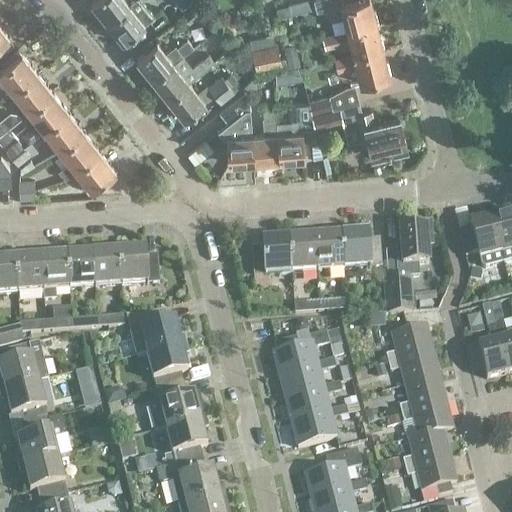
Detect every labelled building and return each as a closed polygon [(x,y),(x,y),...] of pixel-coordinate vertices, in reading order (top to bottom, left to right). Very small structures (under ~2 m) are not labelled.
[(107,23),(127,6),(122,0),(94,0),(91,3),(107,23)] [(154,17),(142,1),(140,3),(137,0),(134,0),(127,6),(107,23),(122,42),(154,17)] [(306,0),(288,4),(288,6),(290,14),(311,10),(308,0),(306,0)] [(348,31),(375,24),(368,0),(364,0),(342,6),(340,0),(311,0),(315,12),(326,9),(329,21),(344,17),(348,31)] [(202,14),(194,3),(177,16),(186,27),(202,14)] [(290,15),(290,14),(288,6),(276,9),(278,17),(290,15)] [(375,24),(348,31),(321,38),(323,49),(351,42),(354,55),(381,49),(375,24)] [(0,27),(0,45),(9,39),(0,27)] [(284,58),(280,59),(277,43),(274,43),(272,35),(249,40),(255,71),(257,71),(257,75),(286,69),(284,58)] [(151,79),(182,55),(193,46),(187,39),(177,47),(175,45),(165,53),(157,43),(136,59),(151,79)] [(284,47),(288,69),(300,66),(295,44),(284,47)] [(381,49),(354,55),(333,60),(336,73),(357,67),(361,85),(388,78),(381,49)] [(0,76),(13,94),(37,74),(21,54),(0,71),(0,76)] [(168,99),(188,82),(214,61),(208,54),(192,67),(182,55),(151,79),(168,99)] [(297,68),(275,73),(276,86),(302,80),(297,68)] [(188,82),(168,99),(184,120),(205,103),(204,102),(213,95),(221,104),(235,93),(234,92),(241,86),(231,73),(224,79),(221,75),(206,87),(205,86),(196,93),(188,82)] [(37,74),(13,94),(29,113),(53,94),(37,74)] [(315,115),(339,108),(359,103),(354,84),(345,87),(328,96),(308,101),(312,114),(310,115),(311,116),(315,115)] [(243,92),(219,112),(227,123),(228,124),(250,107),(249,95),(243,92)] [(53,94),(29,113),(44,132),(68,113),(53,94)] [(277,134),(279,161),(304,159),(303,143),(318,143),(311,116),(310,115),(312,114),(308,101),(308,103),(299,104),(299,120),(276,121),(277,134)] [(279,161),(277,134),(276,121),(275,104),(261,105),(262,118),(261,118),(262,135),(252,136),(254,162),(279,161)] [(252,136),(250,107),(228,124),(227,123),(217,131),(222,138),(226,137),(228,164),(254,162),(252,136)] [(339,108),(315,115),(318,127),(342,120),(339,108)] [(399,119),(375,125),(371,112),(356,116),(362,141),(367,140),(372,157),(407,148),(399,119)] [(68,113),(44,132),(60,152),(84,133),(68,113)] [(1,119),(0,119),(0,134),(9,128),(1,119)] [(84,133),(60,152),(68,162),(58,171),(65,179),(75,171),(99,152),(84,133)] [(5,151),(11,159),(24,148),(18,140),(5,151)] [(30,156),(24,148),(11,159),(17,166),(30,156)] [(99,152),(75,171),(91,191),(115,172),(99,152)] [(237,179),(315,177),(315,162),(237,165),(237,179)] [(20,200),(34,199),(33,181),(18,182),(20,200)] [(511,215),(492,220),(504,264),(511,262),(511,215)] [(504,264),(492,220),(470,226),(471,231),(458,234),(464,257),(477,254),(481,267),(485,269),(504,264)] [(412,314),(412,303),(409,267),(428,265),(427,249),(433,248),(431,223),(412,225),(412,230),(400,231),(401,254),(385,255),(387,280),(384,280),(387,316),(412,314)] [(345,230),(340,231),(344,273),(382,270),(380,241),(368,241),(367,234),(346,235),(345,230)] [(318,275),(344,273),(340,231),(335,231),(336,236),(315,238),(318,275)] [(292,277),(318,275),(315,238),(294,239),(294,234),(289,235),(292,277)] [(253,280),(292,277),(289,235),(284,235),(284,240),(263,242),(263,249),(251,250),(253,280)] [(95,290),(121,288),(118,247),(113,247),(113,252),(93,254),(95,290)] [(123,247),(118,247),(121,288),(159,285),(157,256),(145,257),(145,250),(123,251),(123,247)] [(69,291),(95,290),(93,254),(72,255),(71,250),(66,251),(69,291)] [(54,293),(69,291),(66,251),(61,251),(62,256),(41,258),(43,293),(44,302),(55,301),(54,293)] [(18,295),(43,293),(41,258),(20,259),(20,254),(15,255),(18,295)] [(0,296),(18,295),(15,255),(9,255),(10,260),(0,260),(0,296)] [(320,304),(321,314),(347,312),(346,302),(320,304)] [(321,314),(320,304),(294,306),(295,316),(321,314)] [(508,375),(495,327),(490,306),(481,308),(490,344),(477,347),(486,381),(508,375)] [(136,359),(145,356),(186,346),(185,341),(180,342),(175,321),(168,323),(165,312),(136,319),(125,318),(136,359)] [(97,319),(98,329),(124,328),(123,317),(97,319)] [(98,329),(97,319),(72,321),(72,331),(98,329)] [(72,331),(72,321),(46,323),(46,333),(72,331)] [(294,331),(298,334),(308,332),(308,328),(304,322),(296,323),(294,331)] [(46,333),(46,323),(18,324),(19,335),(46,333)] [(511,374),(511,338),(507,339),(503,325),(495,327),(508,375),(511,374)] [(0,350),(21,345),(18,327),(0,332),(0,350)] [(388,365),(433,354),(426,328),(391,337),(395,354),(385,357),(388,365)] [(279,379),(334,365),(333,362),(317,366),(313,350),(329,346),(326,333),(309,338),(310,345),(298,348),(295,340),(275,345),(277,353),(273,354),(279,379)] [(0,388),(0,393),(39,384),(48,382),(38,344),(1,354),(4,366),(0,366),(0,379),(2,388),(0,388)] [(145,356),(155,393),(184,386),(181,375),(188,373),(183,352),(187,351),(186,346),(145,356)] [(433,354),(388,365),(390,374),(400,372),(404,388),(439,379),(433,354)] [(334,365),(279,379),(285,402),(340,388),(339,385),(323,389),(319,374),(335,370),(334,365)] [(401,416),(446,405),(439,379),(404,388),(409,405),(399,408),(401,416)] [(17,417),(20,428),(49,421),(39,384),(0,393),(0,399),(5,398),(10,419),(17,417)] [(186,398),(184,386),(155,393),(158,405),(148,408),(154,434),(165,431),(205,420),(204,415),(199,417),(194,396),(186,398)] [(340,388),(285,402),(291,426),(346,412),(345,409),(329,413),(325,398),(341,393),(340,388)] [(100,408),(96,392),(80,396),(84,412),(100,408)] [(446,405),(401,416),(403,425),(401,426),(405,442),(408,442),(452,431),(446,405)] [(347,417),(346,412),(291,426),(298,450),(336,440),(331,421),(347,417)] [(17,464),(18,469),(58,458),(54,440),(66,437),(61,418),(49,421),(20,428),(23,440),(16,442),(21,463),(17,464)] [(207,425),(205,420),(165,431),(171,457),(164,458),(165,462),(161,463),(163,471),(202,461),(199,449),(207,447),(202,427),(207,425)] [(363,437),(358,420),(339,425),(344,442),(363,437)] [(90,433),(94,449),(109,445),(105,429),(90,433)] [(405,471),(449,459),(443,434),(452,431),(408,442),(412,459),(402,462),(405,471)] [(130,440),(116,443),(120,461),(135,457),(130,440)] [(37,491),(40,503),(68,496),(58,458),(18,469),(19,474),(24,472),(29,493),(37,491)] [(449,459),(405,471),(407,479),(417,476),(421,494),(456,485),(449,459)] [(310,501),(364,487),(364,486),(348,490),(344,475),(360,470),(358,460),(349,462),(341,464),(341,467),(304,476),(310,501)] [(202,461),(163,471),(156,473),(158,482),(163,485),(172,483),(178,507),(224,495),(223,490),(218,491),(213,471),(205,473),(202,461)] [(114,498),(121,497),(118,484),(106,487),(108,494),(114,498)] [(313,511),(363,511),(370,510),(361,511),(353,511),(350,498),(366,494),(364,487),(310,501),(313,511)] [(420,505),(430,503),(428,493),(418,495),(420,505)] [(226,500),(224,495),(178,507),(179,511),(223,511),(221,501),(226,500)] [(72,511),(68,496),(40,503),(42,511),(72,511)]
